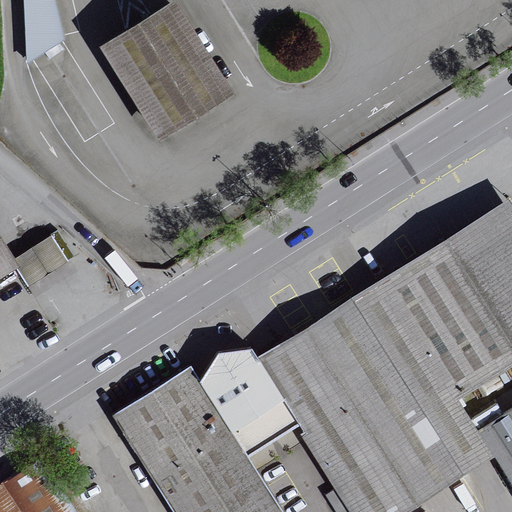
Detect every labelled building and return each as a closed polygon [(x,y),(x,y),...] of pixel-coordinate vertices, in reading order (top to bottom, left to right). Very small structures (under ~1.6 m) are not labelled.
[(55,0),(24,0),(27,64),(65,40),(55,0)] [(189,0),(176,0),(110,40),(168,135),(244,89),(189,0)] [(511,364),(511,195),(267,351),(310,418),(314,425),(306,430),(358,511),(405,511),(495,455),(511,482),(511,407),(484,425),(465,394),(511,364)] [(0,244),(0,275),(14,267),(0,244)] [(220,347),(199,385),(244,458),(310,418),(267,351),(260,341),(220,347)] [(189,370),(117,414),(177,511),(277,511),(244,458),(199,385),(189,370)] [(67,511),(36,465),(0,488),(0,511),(67,511)]
